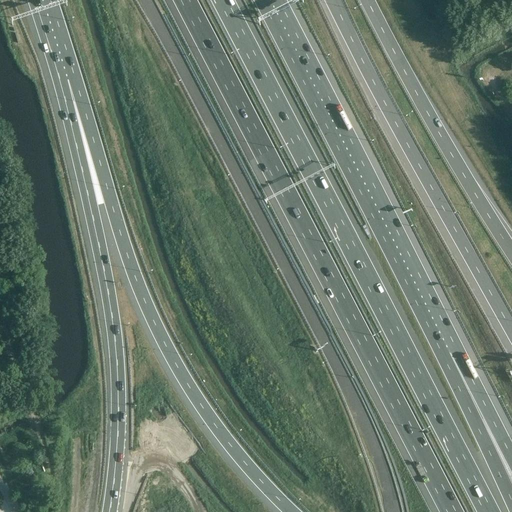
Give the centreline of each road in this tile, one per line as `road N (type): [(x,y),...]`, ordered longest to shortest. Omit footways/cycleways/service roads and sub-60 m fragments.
road 1 (motorway): [(186,0),(455,511)]
road 2 (motorway): [(488,511),(222,0)]
road 3 (motorway): [(395,511),(370,431),(146,0)]
road 4 (motorway): [(66,78),(163,342),(210,420),(293,511)]
road 5 (motorway): [(472,399),(268,0)]
road 6 (motorway): [(66,78),(117,356),(121,421),(112,511)]
road 7 (motorway): [(332,0),(511,331)]
road 8 (motorway): [(511,252),(366,0)]
road 9 (unknown): [(0,319),(50,476),(50,511)]
